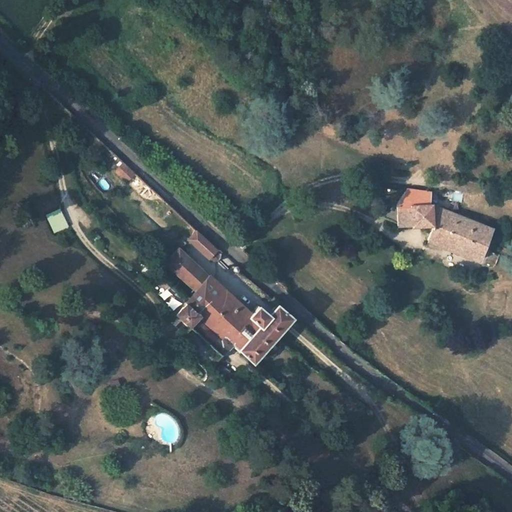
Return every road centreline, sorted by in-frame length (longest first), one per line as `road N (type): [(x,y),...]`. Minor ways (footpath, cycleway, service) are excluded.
road 1 (tertiary): [(0,39),(351,357),(511,473)]
road 2 (unknown): [(31,65),(79,235),(148,300),(173,362)]
